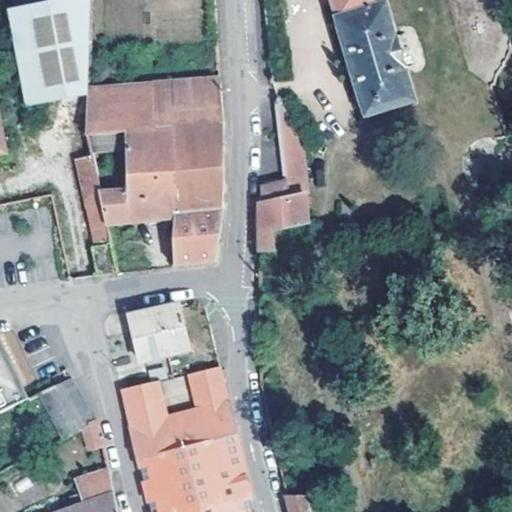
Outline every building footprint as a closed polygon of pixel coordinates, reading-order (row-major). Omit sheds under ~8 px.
[(26,99),(88,87),(90,0),(42,0),(10,7),(26,99)] [(331,0),(351,65),(366,115),(416,99),(407,67),(409,66),(398,33),(400,32),(389,0),(387,0),(386,1),(385,0),(331,0)] [(179,125),(222,125),(219,83),(155,85),(157,127),(179,125)] [(88,87),(87,128),(125,127),(126,186),(100,187),(102,199),(106,220),(174,212),(179,125),(157,127),(155,85),(88,87)] [(0,156),(12,153),(0,114),(0,156)] [(179,125),(174,212),(222,209),(222,181),(222,125),(179,125)] [(284,196),(305,192),(297,136),(280,141),(283,181),(284,196)] [(100,187),(93,153),(80,155),(89,201),(102,199),(100,187)] [(260,227),(261,248),(277,246),(276,226),(311,219),(305,192),(284,196),(283,181),(263,186),(264,200),(260,202),(260,227)] [(102,199),(89,201),(97,244),(111,243),(106,220),(102,199)] [(223,212),(222,209),(174,212),(173,235),(174,264),(217,260),(223,212)] [(111,243),(97,244),(91,246),(92,254),(112,252),(111,243)] [(92,254),(97,273),(116,270),(112,252),(92,254)] [(274,278),(289,278),(288,257),(274,257),(274,278)] [(189,347),(179,303),(131,315),(133,326),(136,339),(140,359),(189,347)] [(0,331),(0,339),(27,396),(30,395),(0,331)] [(0,408),(27,396),(0,339),(0,408)] [(163,391),(125,400),(138,456),(237,433),(221,365),(188,372),(197,410),(169,416),(163,391)] [(71,375),(40,390),(64,437),(90,425),(95,423),(71,375)] [(125,400),(163,391),(160,378),(121,387),(125,400)] [(95,423),(90,425),(95,448),(106,445),(104,435),(99,420),(95,423)] [(237,433),(138,456),(152,511),(170,511),(251,492),(244,462),(237,433)] [(114,488),(110,467),(77,474),(82,499),(114,488)] [(118,511),(114,488),(82,499),(57,506),(58,511),(118,511)] [(310,511),(304,490),(288,495),(293,511),(310,511)] [(255,511),(251,492),(170,511),(255,511)]
